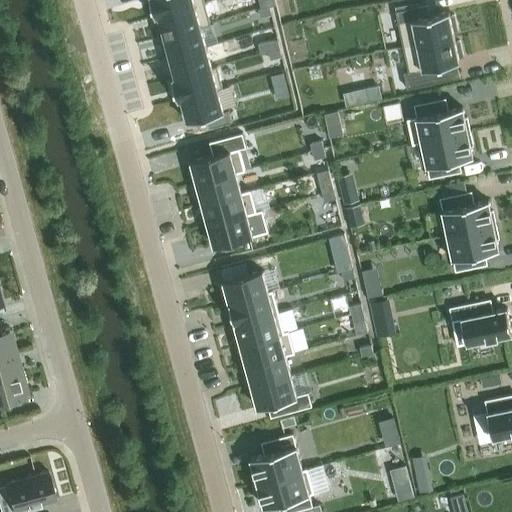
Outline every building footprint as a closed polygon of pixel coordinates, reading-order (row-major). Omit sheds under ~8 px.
[(150,0),(155,15),(158,15),(158,14),(204,1),(204,0),(150,0)] [(204,1),(158,14),(158,15),(164,35),(201,25),(210,22),(204,1)] [(419,4),(395,10),(403,46),(454,35),(453,30),(457,29),(454,14),(450,15),(449,10),(422,16),(419,4)] [(271,14),(269,7),(257,10),(259,17),(271,14)] [(201,25),(164,35),(169,56),(206,46),(201,25)] [(454,35),(403,46),(408,70),(403,71),(407,88),(436,81),(433,66),(460,60),(459,56),(463,55),(459,39),(455,40),(454,35)] [(279,47),(277,39),(258,44),(260,52),(268,50),(279,47)] [(206,46),(169,56),(175,76),(175,77),(212,67),(212,66),(206,46)] [(282,56),(279,47),(268,50),(270,59),(282,56)] [(175,76),(172,77),(178,98),(178,99),(181,98),(180,97),(218,87),(218,88),(222,87),(222,86),(217,65),(217,64),(212,66),(212,67),(175,77),(175,76)] [(218,87),(180,97),(181,98),(187,120),(206,115),(209,127),(232,121),(228,109),(224,110),(218,88),(218,87)] [(407,118),(412,143),(470,131),(467,117),(464,117),(462,107),(443,111),(440,98),(413,104),(416,116),(407,118)] [(330,111),(333,132),(346,131),(343,109),(330,111)] [(470,131),(412,143),(412,144),(421,142),(429,178),(456,172),(453,160),(472,156),(470,145),(472,144),(470,131)] [(312,151),(323,148),(321,140),(309,143),(312,151)] [(245,170),(239,147),(190,160),(196,182),(235,171),(236,172),(245,170)] [(323,148),(312,151),(314,159),(325,156),(323,148)] [(235,171),(196,182),(202,203),(241,192),(241,191),(236,172),(235,171)] [(322,193),(333,190),(331,181),(320,184),(322,193)] [(341,190),(344,203),(359,199),(356,186),(341,190)] [(241,192),(202,203),(208,224),(247,213),(247,214),(256,212),(250,189),(241,191),(241,192)] [(335,198),(333,190),(322,193),(324,201),(335,198)] [(440,198),(447,235),(496,225),(493,211),(490,212),(488,201),(469,205),(467,193),(440,198)] [(321,209),(326,226),(344,221),(339,204),(321,209)] [(247,213),(208,224),(213,245),(252,235),(247,214),(247,213)] [(496,225),(447,235),(455,272),(482,266),(480,254),(498,250),(496,239),(499,239),(496,225)] [(339,263),(341,271),(352,268),(350,260),(339,263)] [(352,268),(341,271),(343,280),(354,277),(352,268)] [(262,270),(223,280),(229,302),(268,291),(268,290),(262,270)] [(229,302),(235,323),(278,311),(272,289),(268,290),(268,291),(229,302)] [(485,299),(449,307),(457,344),(511,333),(511,331),(511,330),(511,320),(511,318),(509,318),(507,307),(488,311),(485,299)] [(349,305),(351,313),(363,310),(361,302),(349,305)] [(363,310),(351,313),(353,322),(365,318),(363,310)] [(278,311),(235,323),(240,344),(284,332),(284,331),(278,311)] [(0,353),(15,350),(9,328),(0,330),(0,353)] [(240,344),(246,364),(285,354),(285,355),(294,352),(288,330),(284,331),(284,332),(240,344)] [(373,353),(371,344),(359,347),(361,356),(373,353)] [(0,353),(0,376),(20,371),(15,350),(0,353)] [(246,364),(252,385),(291,375),(285,355),(285,354),(246,364)] [(0,400),(27,393),(20,371),(0,376),(0,400)] [(291,375),(252,385),(257,407),(284,400),(288,412),(311,405),(308,392),(296,395),(291,375)] [(484,399),(492,437),(511,432),(511,397),(511,394),(484,399)] [(302,469),(292,432),(266,440),(269,452),(250,457),(253,467),(251,468),(254,482),(302,469)] [(418,454),(423,488),(436,486),(431,452),(418,454)] [(412,462),(396,463),(400,497),(416,495),(412,462)] [(307,468),(255,482),(258,496),(261,495),(264,506),(282,501),(285,511),(287,511),(312,505),(309,493),(314,492),(307,468)] [(47,471),(5,482),(10,499),(0,502),(0,507),(1,511),(27,511),(26,507),(55,499),(47,471)]
